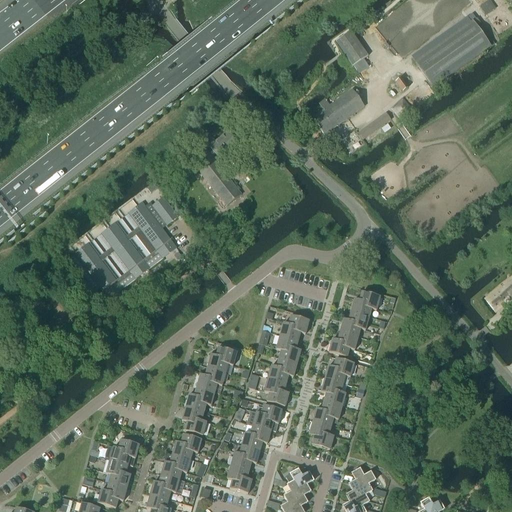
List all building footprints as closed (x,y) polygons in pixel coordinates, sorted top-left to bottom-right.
[(468,20),(412,59),(415,63),(414,63),(432,89),(491,48),(494,45),(489,37),(476,20),(473,22),(471,24),(468,20)] [(367,57),(350,32),(335,42),(352,67),(367,57)] [(396,82),(401,89),(401,88),(404,92),(408,89),(401,79),(396,82)] [(312,120),(324,136),(364,107),(352,90),(330,106),(325,100),(319,105),(321,107),(324,111),(312,120)] [(402,101),(392,110),(401,120),(411,111),(402,101)] [(387,116),(359,136),(362,140),(390,121),(387,116)] [(215,154),(221,162),(240,147),(228,132),(215,142),(208,134),(202,139),(212,152),(215,154)] [(189,160),(226,207),(241,195),(211,157),(215,154),(212,152),(209,155),(204,148),(189,160)] [(138,228),(125,238),(115,224),(101,235),(111,249),(98,258),(88,245),(74,255),(75,256),(99,288),(102,293),(103,293),(108,300),(122,290),(118,286),(132,275),(135,280),(138,278),(141,276),(149,270),(145,265),(159,255),(162,259),(165,257),(169,254),(176,249),(170,242),(170,241),(161,230),(159,227),(164,223),(166,226),(177,218),(171,210),(162,199),(152,207),(150,203),(144,208),(141,204),(128,215),(138,228)] [(197,255),(193,250),(185,257),(189,262),(197,255)] [(511,277),(484,300),(495,314),(511,299),(511,277)] [(361,293),(359,301),(359,302),(366,304),(364,308),(371,310),(376,312),(380,298),(361,293)] [(354,300),(350,313),(369,318),(371,310),(364,308),(366,304),(359,302),(359,301),(354,300)] [(350,313),(348,321),(348,322),(355,324),(353,328),(360,330),(365,331),(369,318),(350,313)] [(290,317),(288,326),(294,328),(293,332),(300,334),(305,336),(309,322),(290,317)] [(343,320),(339,333),(358,338),(360,330),(353,328),(355,324),(348,322),(348,321),(343,320)] [(283,324),(279,338),(297,342),(300,334),(293,332),(294,328),(288,326),(283,324)] [(339,333),(337,341),(337,342),(344,344),(342,348),(349,350),(354,351),(358,338),(339,333)] [(276,351),(281,352),(287,354),(288,349),(295,351),(297,342),(279,338),(276,351)] [(337,342),(337,341),(332,340),(328,354),(346,359),(349,350),(342,348),(344,344),(337,342)] [(218,349),(216,357),(216,358),(222,360),(221,364),(227,366),(232,368),(236,354),(218,349)] [(281,352),(278,360),(296,365),(300,352),(295,351),(288,349),(287,354),(281,352)] [(211,356),(207,369),(225,374),(227,366),(221,364),(222,360),(216,358),(216,357),(211,356)] [(278,360),(276,368),(276,369),(283,371),(281,375),(288,377),(293,378),(296,365),(278,360)] [(335,360),(333,368),(333,369),(339,371),(338,375),(345,377),(350,378),(354,365),(335,360)] [(271,367),(267,380),(285,385),(288,377),(281,375),(283,371),(276,369),(276,368),(271,367)] [(345,377),(338,375),(339,371),(333,369),(333,368),(328,367),(324,380),(342,385),(345,377)] [(207,369),(205,377),(205,378),(211,380),(210,384),(216,386),(221,387),(225,374),(207,369)] [(200,376),(196,389),(214,394),(216,386),(210,384),(211,380),(205,378),(205,377),(200,376)] [(264,393),(269,395),(269,394),(275,396),(276,392),(283,394),(283,393),(285,385),(267,380),(264,393)] [(321,393),(326,395),(326,394),(332,396),(333,392),(340,394),(340,393),(342,385),(324,380),(321,393)] [(196,389),(194,397),(194,398),(200,400),(199,404),(205,406),(210,407),(214,394),(196,389)] [(269,394),(269,395),(266,403),(284,408),(288,395),(283,393),(283,394),(276,392),(275,396),(269,394)] [(326,395),(323,403),(341,408),(345,395),(340,393),(340,394),(333,392),(332,396),(326,394),(326,395)] [(189,396),(185,409),(203,414),(205,406),(199,404),(200,400),(194,398),(194,397),(189,396)] [(323,403),(321,411),(327,413),(326,417),(333,419),(333,420),(338,421),(341,408),(323,403)] [(261,415),(261,416),(267,418),(266,422),(278,425),(281,412),(263,407),(261,415)] [(181,422),(186,424),(186,423),(193,425),(194,421),(201,423),(201,422),(203,414),(185,409),(181,422)] [(316,410),(312,423),(330,428),(333,420),(333,419),(326,417),(327,413),(321,411),(316,410)] [(250,413),(246,426),(252,427),(270,432),(270,433),(275,434),(278,425),(266,422),(267,418),(261,416),(261,415),(256,414),(250,413)] [(186,423),(186,424),(184,432),(202,437),(206,424),(201,422),(201,423),(194,421),(193,425),(186,423)] [(309,436),(314,437),(320,439),(321,435),(328,436),(330,428),(312,423),(309,436)] [(250,435),(250,436),(256,438),(255,442),(262,444),(267,446),(270,433),(270,432),(252,427),(250,435)] [(245,434),(241,447),(259,452),(262,444),(255,442),(256,438),(250,436),(250,435),(245,434)] [(314,437),(311,446),(329,451),(333,437),(328,436),(321,435),(320,439),(314,437)] [(183,436),(180,444),(180,445),(187,447),(186,451),(192,453),(197,455),(201,441),(183,436)] [(120,441),(118,450),(124,452),(123,456),(130,458),(130,459),(135,460),(139,447),(120,441)] [(175,443),(172,456),(190,462),(192,453),(186,451),(187,447),(180,445),(180,444),(175,443)] [(123,456),(124,452),(118,450),(113,448),(113,449),(108,447),(104,460),(109,462),(127,467),(133,468),(135,460),(130,459),(130,458),(123,456)] [(239,455),(239,456),(245,458),(244,462),(251,464),(256,465),(259,452),(241,447),(239,455)] [(234,454),(230,467),(248,472),(251,464),(244,462),(245,458),(239,456),(239,455),(234,454)] [(166,463),(169,464),(169,465),(176,467),(175,471),(181,473),(186,475),(190,462),(172,456),(166,455),(164,461),(166,461),(166,463)] [(105,475),(110,476),(111,476),(117,478),(118,474),(125,475),(127,467),(109,462),(105,475)] [(164,463),(161,476),(179,481),(181,473),(175,471),(176,467),(169,465),(169,464),(166,463),(164,463)] [(230,467),(227,480),(232,482),(232,481),(238,483),(239,479),(246,481),(246,480),(248,472),(230,467)] [(351,475),(355,482),(356,481),(360,489),(367,485),(368,485),(375,481),(370,473),(363,477),(359,470),(351,475)] [(290,475),(285,478),(289,485),(294,482),(298,490),(306,485),(306,486),(313,482),(309,474),(302,478),(298,471),(290,475)] [(110,476),(108,484),(126,490),(130,476),(125,475),(118,474),(117,478),(111,476),(110,476)] [(161,476),(158,484),(158,485),(165,487),(164,491),(170,493),(175,495),(179,481),(161,476)] [(232,482),(229,490),(247,495),(251,482),(246,480),(246,481),(239,479),(238,483),(232,481),(232,482)] [(348,486),(352,493),(353,492),(357,500),(364,496),(365,496),(372,492),(368,485),(367,485),(360,489),(356,481),(355,482),(348,486)] [(289,485),(287,486),(291,493),(295,500),(303,496),(303,497),(310,493),(306,486),(306,485),(298,490),(294,482),(289,485)] [(153,483),(150,496),(168,501),(170,493),(164,491),(165,487),(158,485),(158,484),(153,483)] [(108,484),(106,492),(106,493),(112,495),(111,499),(118,501),(123,503),(126,490),(108,484)] [(200,499),(208,501),(210,492),(203,490),(200,499)] [(106,493),(106,492),(101,491),(97,505),(115,510),(118,501),(111,499),(112,495),(106,493)] [(345,496),(349,503),(354,511),(361,507),(368,503),(365,496),(364,496),(357,500),(353,492),(352,493),(345,496)] [(291,493),(284,497),(287,504),(288,504),(292,511),(300,507),(307,504),(303,497),(303,496),(295,500),(291,493)] [(146,509),(151,511),(151,510),(156,511),(157,511),(159,508),(165,510),(166,509),(168,501),(150,496),(146,509)] [(420,504),(424,511),(440,511),(443,511),(439,503),(432,507),(428,500),(420,504)] [(349,503),(342,507),(344,511),(364,511),(361,507),(354,511),(349,503)]
